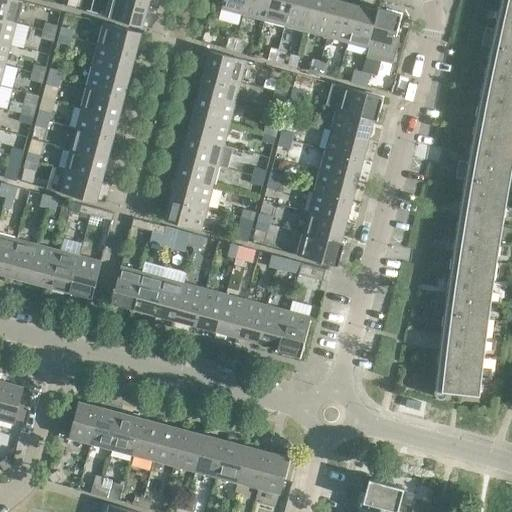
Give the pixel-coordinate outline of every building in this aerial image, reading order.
[(17,0),(0,0),(0,18),(15,23),(21,1),(17,0)] [(147,4),(131,0),(110,0),(106,17),(141,26),(147,4)] [(223,0),(221,8),(243,14),(246,0),(223,0)] [(246,0),(243,14),(264,19),(268,0),(246,0)] [(291,0),(268,0),(264,19),(285,25),(291,0)] [(313,0),(291,0),(285,25),(305,30),(313,0)] [(336,0),(335,0),(313,0),(305,30),(326,36),(336,0)] [(357,6),(336,0),(326,36),(347,42),(357,6)] [(511,0),(499,0),(494,27),(485,25),(481,42),(490,44),(482,84),(478,102),(474,121),(467,159),(458,158),(455,175),(464,177),(460,198),(457,217),(454,236),(448,275),(446,293),(437,292),(435,310),(443,311),(441,332),(436,370),(435,384),(435,388),(434,389),(434,390),(434,392),(434,394),(435,395),(436,396),(437,397),(438,397),(440,397),(441,397),(443,397),(444,396),(445,396),(446,395),(446,394),(447,393),(447,392),(456,393),(479,395),(483,357),(485,338),(488,319),(493,281),(496,262),(502,224),(505,205),(508,186),(511,167),(511,164),(511,0)] [(378,11),(376,11),(357,6),(347,42),(368,47),(378,11)] [(377,8),(376,11),(378,11),(368,47),(365,57),(392,64),(399,38),(394,36),(400,14),(377,8)] [(0,18),(0,40),(10,43),(15,23),(0,18)] [(45,22),(43,30),(54,33),(57,25),(45,22)] [(140,32),(104,23),(98,45),(134,54),(140,32)] [(73,30),(61,26),(59,34),(71,37),(73,30)] [(54,33),(43,30),(41,38),(52,41),(54,33)] [(71,37),(59,34),(57,42),(69,45),(71,37)] [(228,36),(225,48),(233,50),(236,38),(228,36)] [(244,41),(236,38),(233,50),(241,52),(244,41)] [(10,43),(0,40),(0,63),(4,64),(10,43)] [(134,54),(98,45),(93,65),(129,75),(134,54)] [(270,47),(267,59),(275,61),(278,50),(270,47)] [(286,52),(278,50),(275,61),(283,63),(286,52)] [(245,60),(209,51),(204,73),(239,82),(245,60)] [(312,59),(309,70),(317,72),(320,61),(312,59)] [(328,63),(320,61),(317,72),(324,75),(328,63)] [(34,64),(31,72),(43,75),(45,67),(34,64)] [(129,75),(93,65),(87,86),(123,96),(129,75)] [(62,71),(50,68),(48,76),(60,79),(62,71)] [(354,70),(351,81),(358,84),(362,72),(354,70)] [(43,75),(31,72),(29,80),(41,83),(43,75)] [(369,74),(362,72),(358,84),(366,86),(369,74)] [(239,82),(204,73),(198,93),(234,103),(239,82)] [(60,79),(48,76),(46,84),(58,87),(60,79)] [(382,97),(331,83),(325,105),(337,108),(373,117),(372,119),(376,120),(382,97)] [(276,84),(274,91),(286,95),(288,87),(276,84)] [(123,96),(87,86),(82,107),(117,117),(123,96)] [(304,91),(293,88),(290,96),(302,99),(304,91)] [(286,95),(274,91),(272,99),(284,102),(286,95)] [(26,93),(23,105),(34,109),(38,96),(26,93)] [(234,103),(198,93),(193,114),(228,124),(234,103)] [(302,99),(290,96),(288,104),(300,107),(302,99)] [(23,105),(20,113),(32,116),(34,109),(23,105)] [(117,117),(82,107),(76,128),(112,138),(117,117)] [(373,117),(337,108),(331,129),(367,138),(372,119),(373,117)] [(51,113),(39,110),(37,118),(49,121),(51,113)] [(32,116),(20,113),(18,121),(30,124),(32,116)] [(228,124),(193,114),(187,135),(223,145),(228,124)] [(49,121),(37,118),(35,126),(47,129),(49,121)] [(265,125),(263,133),(275,136),(277,128),(265,125)] [(112,138),(76,128),(71,149),(106,158),(112,138)] [(367,138),(331,129),(326,150),(362,159),(367,138)] [(293,133),(281,130),(279,137),(291,141),(293,133)] [(275,136),(263,133),(261,141),(273,144),(275,136)] [(232,147),(223,145),(187,135),(181,156),(217,166),(227,168),(232,147)] [(291,141),(279,137),(277,145),(289,148),(291,141)] [(11,147),(9,155),(21,158),(23,150),(11,147)] [(106,158),(71,149),(65,170),(101,179),(106,158)] [(362,159),(326,150),(320,171),(356,180),(362,159)] [(40,155),(28,152),(26,159),(38,163),(40,155)] [(21,158),(9,155),(7,163),(19,166),(21,158)] [(217,166),(181,156),(176,177),(212,186),(217,166)] [(38,163),(26,159),(24,167),(36,170),(38,163)] [(254,167),(252,175),(264,178),(266,170),(254,167)] [(101,179),(65,170),(59,192),(95,201),(101,179)] [(282,175),(270,171),(268,179),(280,182),(282,175)] [(356,180),(320,171),(315,191),(351,201),(356,180)] [(264,178),(252,175),(250,183),(261,186),(264,178)] [(212,186),(176,177),(170,198),(206,207),(212,186)] [(280,182),(268,179),(266,187),(278,190),(280,182)] [(8,185),(0,182),(0,184),(0,195),(5,196),(8,185)] [(16,187),(8,185),(5,196),(13,199),(16,187)] [(351,201),(315,191),(309,212),(345,222),(351,201)] [(50,196),(42,194),(39,205),(47,208),(50,196)] [(58,198),(50,196),(47,208),(55,210),(58,198)] [(206,207),(170,198),(165,220),(200,229),(206,207)] [(92,207),(80,204),(78,211),(90,215),(92,207)] [(114,213),(92,207),(90,215),(112,220),(114,213)] [(243,209),(241,217),(252,220),(255,212),(243,209)] [(345,222),(309,212),(304,233),(340,243),(340,241),(345,222)] [(271,216),(259,213),(257,221),(269,224),(271,216)] [(238,224),(236,232),(248,235),(250,228),(252,220),(241,217),(238,224)] [(155,223),(133,218),(131,225),(153,231),(155,223)] [(269,224),(257,221),(255,229),(267,232),(269,224)] [(166,227),(155,223),(153,231),(164,234),(166,227)] [(197,235),(189,233),(186,244),(194,246),(197,235)] [(340,243),(304,233),(298,255),(337,265),(343,242),(340,241),(340,243)] [(16,239),(0,234),(0,273),(7,275),(16,239)] [(205,237),(197,235),(194,246),(202,249),(205,237)] [(37,245),(16,239),(7,275),(28,280),(37,245)] [(238,246),(230,244),(227,255),(235,257),(238,246)] [(58,250),(37,245),(28,280),(49,286),(58,250)] [(238,246),(235,257),(243,260),(253,262),(256,250),(246,248),(238,246)] [(79,256),(58,250),(49,286),(69,292),(79,256)] [(280,257),(272,255),(269,266),(277,269),(280,257)] [(101,262),(79,256),(69,292),(91,297),(101,262)] [(288,259),(280,257),(277,269),(285,271),(288,259)] [(325,269),(301,262),(298,274),(322,280),(325,269)] [(142,272),(120,267),(111,302),(132,308),(142,272)] [(163,278),(142,272),(132,308),(153,314),(163,278)] [(184,283),(163,278),(153,314),(174,319),(184,283)] [(204,289),(184,283),(174,319),(195,325),(204,289)] [(225,294),(204,289),(195,325),(216,330),(225,294)] [(246,300),(225,294),(216,330),(237,336),(246,300)] [(267,305),(246,300),(237,336),(258,341),(267,305)] [(288,311),(267,305),(258,341),(277,347),(278,347),(288,311)] [(310,317),(288,311),(278,347),(277,347),(276,350),(299,356),(310,317)] [(23,387),(2,381),(0,388),(0,418),(14,422),(23,387)] [(100,407),(78,401),(75,410),(71,428),(68,436),(90,442),(100,407)] [(66,407),(61,426),(71,428),(75,410),(66,407)] [(121,413),(100,407),(90,442),(111,448),(121,413)] [(141,418),(121,413),(111,448),(132,453),(141,418)] [(162,424),(141,418),(132,453),(153,459),(162,424)] [(183,429),(162,424),(153,459),(174,464),(183,429)] [(204,435),(183,429),(174,464),(195,470),(204,435)] [(225,441),(204,435),(195,470),(216,475),(225,441)] [(246,446),(225,441),(216,475),(237,481),(246,446)] [(267,452),(246,446),(237,481),(258,487),(267,452)] [(289,458),(267,452),(258,487),(280,492),(289,458)] [(0,461),(0,464),(3,470),(11,465),(6,458),(0,461)] [(56,471),(48,475),(53,483),(60,478),(56,471)] [(403,487),(369,478),(363,500),(397,509),(403,487)] [(93,484),(90,493),(99,495),(101,487),(93,484)] [(109,489),(101,487),(99,495),(107,497),(109,489)] [(352,488),(350,497),(358,499),(360,491),(352,488)] [(134,495),(132,504),(140,506),(143,498),(134,495)] [(358,499),(350,497),(347,505),(356,507),(358,499)] [(151,500),(143,498),(140,506),(149,508),(151,500)] [(396,511),(397,509),(363,500),(359,511),(396,511)] [(105,503),(96,501),(94,509),(103,511),(105,503)]
